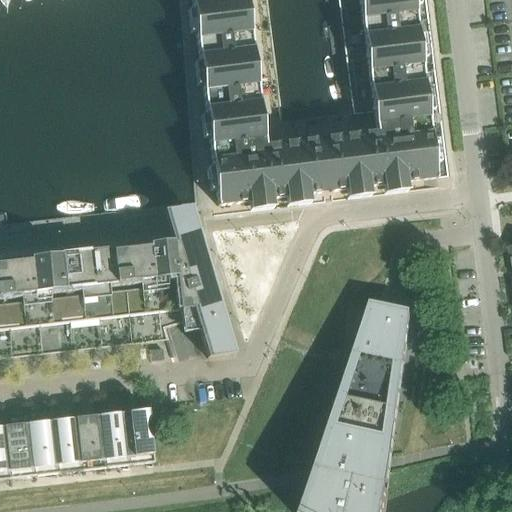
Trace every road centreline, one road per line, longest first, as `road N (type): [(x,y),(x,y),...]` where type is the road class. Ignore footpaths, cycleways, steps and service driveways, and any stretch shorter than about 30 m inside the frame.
road 1 (residential): [(321,217),(308,228),(240,367),(0,393)]
road 2 (residential): [(0,247),(321,217)]
road 3 (residential): [(504,447),(479,196)]
road 4 (residential): [(479,196),(454,0)]
road 5 (residential): [(479,196),(321,217)]
